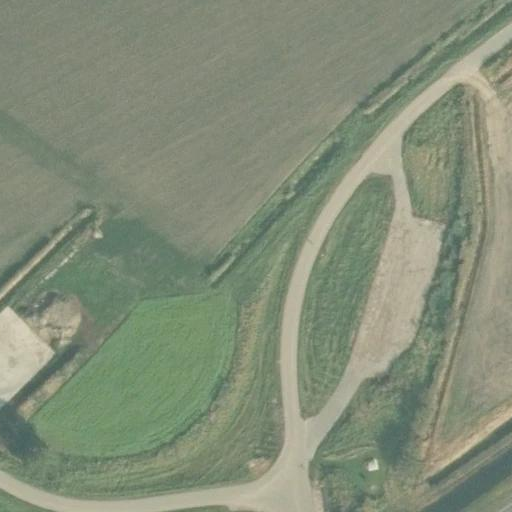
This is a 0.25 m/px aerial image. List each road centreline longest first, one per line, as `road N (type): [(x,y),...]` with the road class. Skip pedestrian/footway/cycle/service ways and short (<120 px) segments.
road 1 (unclassified): [(296,484),(291,309),(321,218),(381,143),(511,37)]
road 2 (unclassified): [(296,484),(91,508),(41,500),(0,480)]
